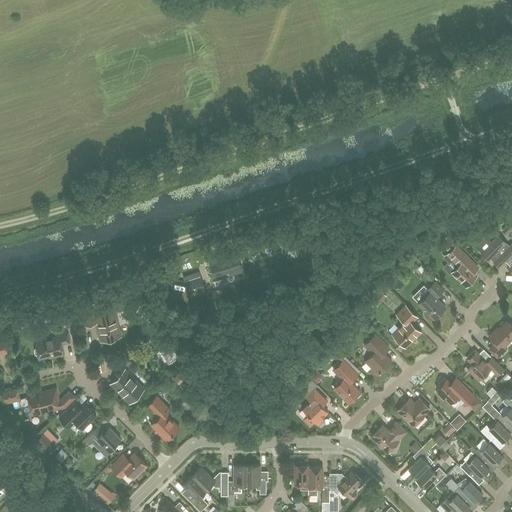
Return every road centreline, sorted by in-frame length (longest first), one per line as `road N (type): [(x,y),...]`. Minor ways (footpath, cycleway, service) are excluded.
road 1 (unclassified): [(0,225),(445,78)]
road 2 (residential): [(344,442),(347,427),(444,349),(494,288)]
road 3 (residential): [(170,465),(77,371),(27,379)]
